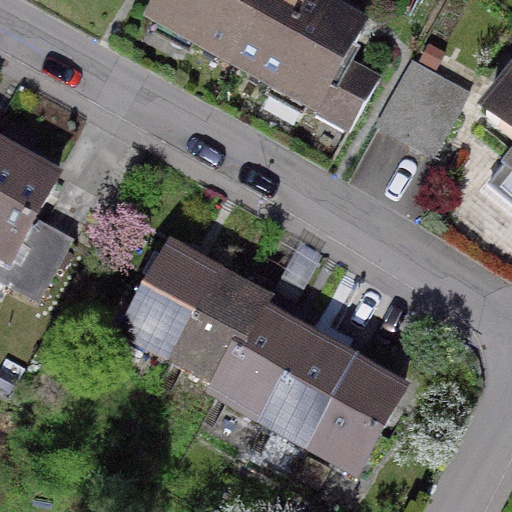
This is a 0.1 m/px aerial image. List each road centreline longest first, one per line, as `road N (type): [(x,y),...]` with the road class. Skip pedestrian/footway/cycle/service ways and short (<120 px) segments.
road 1 (residential): [(0,25),(511,319)]
road 2 (residential): [(511,405),(453,511)]
